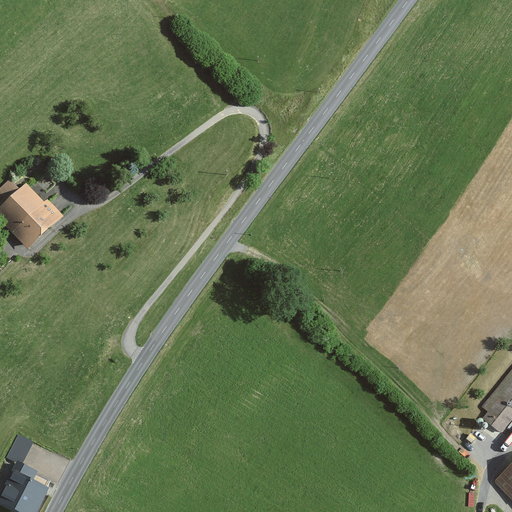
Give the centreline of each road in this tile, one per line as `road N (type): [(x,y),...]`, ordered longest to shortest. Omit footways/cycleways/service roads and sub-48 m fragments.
road 1 (residential): [(92,210),(216,117),(247,109),(264,124),(260,154),(227,207),(133,325),(130,346),(144,358)]
road 2 (secondary): [(408,0),(144,358)]
road 3 (track): [(227,243),(260,255),(319,303),(486,475)]
road 4 (secondary): [(144,358),(54,511)]
